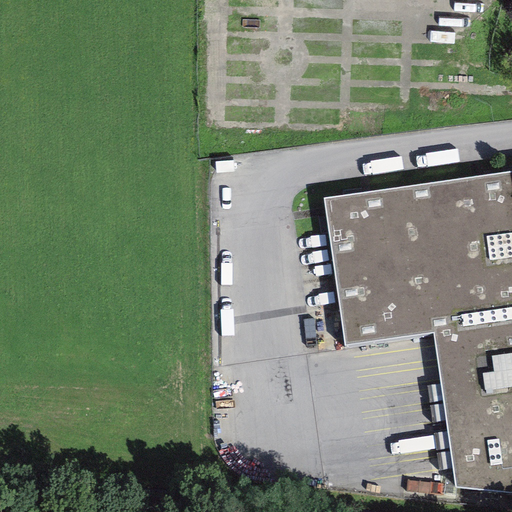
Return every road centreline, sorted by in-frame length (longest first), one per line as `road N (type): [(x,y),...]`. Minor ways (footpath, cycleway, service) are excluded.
road 1 (unclassified): [(511,134),(249,172)]
road 2 (track): [(199,511),(0,490)]
